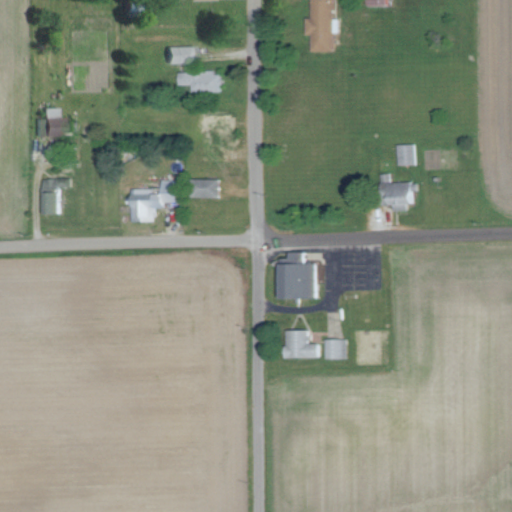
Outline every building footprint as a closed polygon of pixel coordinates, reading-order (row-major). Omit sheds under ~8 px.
[(316,50),(337,51),(338,0),(315,0),(315,17),(310,17),(310,34),(316,34),(316,50)] [(198,46),(170,47),(170,63),(198,62),(198,46)] [(183,84),(196,84),(197,73),(183,72),(183,84)] [(66,117),(60,118),(60,107),(45,108),(45,119),(39,119),(40,136),(67,135),(66,117)] [(219,132),(237,132),(238,113),(206,113),(205,139),(219,140),(219,132)] [(400,145),(400,165),(418,165),(417,144),(400,145)] [(224,197),(224,179),(197,178),(197,196),(224,197)] [(49,213),(64,213),(63,190),(50,190),(50,183),(56,183),(56,179),(48,179),(49,213)] [(158,221),(158,208),(168,207),(168,203),(181,202),(180,180),(165,180),(165,188),(136,189),(137,222),(158,221)] [(399,211),(411,210),(411,203),(419,203),(418,190),(398,191),(399,211)] [(280,299),(280,264),(290,264),(290,252),(305,252),(305,264),(316,264),(316,299),(280,299)] [(284,358),(319,358),(319,344),(308,344),(308,330),(286,330),(286,346),(284,346),(284,358)] [(325,339),(331,339),(347,339),(347,358),(325,358),(325,339)]
